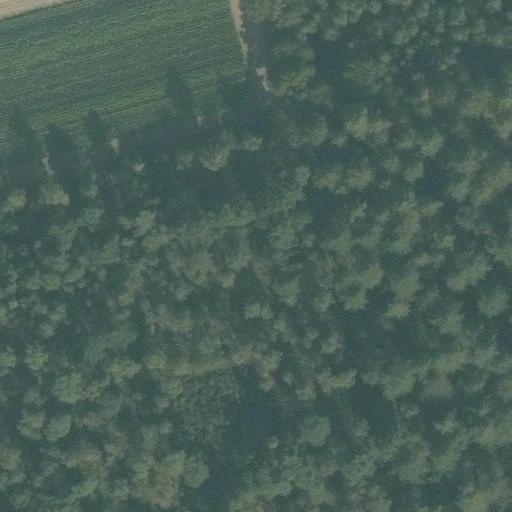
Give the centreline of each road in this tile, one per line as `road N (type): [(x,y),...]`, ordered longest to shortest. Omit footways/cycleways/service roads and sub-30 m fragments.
road 1 (track): [(289,104),(393,511)]
road 2 (track): [(511,46),(289,104)]
